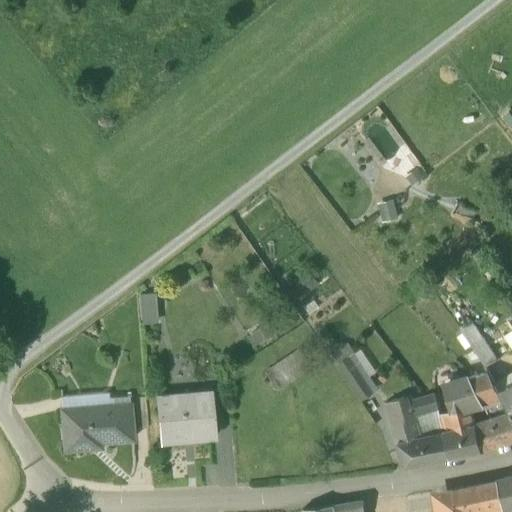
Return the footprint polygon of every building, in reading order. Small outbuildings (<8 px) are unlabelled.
[(154,295),(139,296),(141,324),(156,323),(154,295)] [(275,319),(247,336),(253,347),(282,330),(275,319)] [(496,360),(473,327),(461,334),(484,367),(496,360)] [(369,341),(381,359),(391,353),(379,334),(369,341)] [(359,401),(375,391),(344,345),(328,355),(359,401)] [(298,349),(264,371),(275,388),(309,365),(298,349)] [(488,374),(470,379),(483,405),(502,400),(501,397),(488,374)] [(470,379),(446,385),(452,412),(469,408),(483,405),(470,379)] [(511,390),(501,397),(502,400),(510,413),(511,417),(511,390)] [(212,401),(185,403),(185,395),(158,398),(162,443),(215,439),(212,401)] [(435,395),(420,398),(404,404),(408,416),(409,417),(414,415),(438,408),(435,395)] [(145,397),(128,398),(129,404),(130,404),(133,430),(148,429),(145,397)] [(129,404),(62,410),(66,451),(90,449),(90,444),(134,441),(133,430),(130,404),(129,404)] [(476,426),(473,427),(469,408),(452,412),(443,414),(446,432),(443,433),(443,437),(448,458),(482,452),(482,451),(498,447),(493,431),(478,434),(476,426)] [(511,417),(510,413),(491,421),(493,431),(498,447),(511,442),(511,417)] [(423,443),(414,415),(409,417),(408,416),(390,421),(405,468),(428,464),(440,461),(434,440),(423,443)] [(443,437),(434,440),(440,461),(448,458),(443,437)] [(511,482),(511,479),(496,482),(503,509),(511,506),(511,482)] [(496,482),(453,491),(454,511),(482,511),(503,509),(496,482)] [(363,511),(362,503),(333,507),(334,511),(363,511)]
